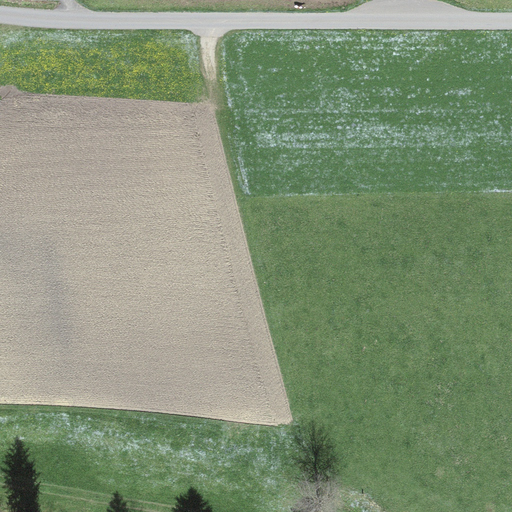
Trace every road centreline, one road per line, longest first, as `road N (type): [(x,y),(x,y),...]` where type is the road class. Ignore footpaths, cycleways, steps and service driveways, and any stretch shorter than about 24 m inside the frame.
road 1 (track): [(511,21),(89,22),(0,14)]
road 2 (track): [(0,477),(164,511)]
